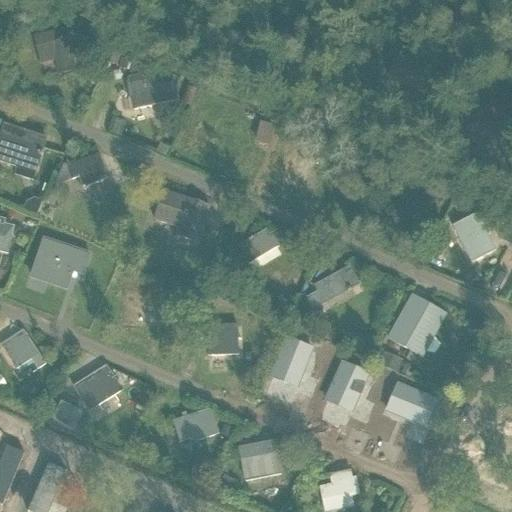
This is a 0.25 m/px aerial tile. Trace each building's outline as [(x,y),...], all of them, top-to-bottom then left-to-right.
[(15,26),(10,36),(18,40),(24,30),(15,26)] [(53,54),(58,74),(75,70),(72,59),(78,57),(74,42),(55,46),(52,34),(35,38),(39,58),(53,54)] [(389,78),(424,94),(437,66),(402,50),(389,78)] [(121,58),(119,68),(126,69),(128,60),(121,58)] [(19,72),(5,68),(1,81),(14,86),(19,72)] [(175,101),(171,82),(157,76),(142,79),(141,76),(127,80),(133,110),(175,101)] [(511,132),(511,131),(511,97),(490,88),(477,116),(511,132)] [(256,142),(270,145),(274,126),(261,123),(256,142)] [(0,163),(21,170),(23,164),(36,168),(40,157),(41,157),(42,154),(41,154),(45,140),(3,126),(0,137),(0,163)] [(291,142),(283,160),(331,180),(339,162),(291,142)] [(107,180),(100,160),(77,169),(74,163),(63,167),(53,188),(78,179),(81,189),(107,180)] [(426,195),(416,198),(411,183),(396,189),(401,204),(388,208),(393,222),(409,217),(410,220),(419,216),(417,211),(430,206),(426,195)] [(175,237),(196,244),(208,208),(187,201),(162,193),(153,221),(178,229),(175,237)] [(3,227),(4,222),(0,221),(0,253),(6,255),(13,229),(3,227)] [(470,221),(455,256),(479,266),(484,255),(498,262),(509,238),(470,221)] [(238,248),(247,263),(284,241),(278,232),(268,238),(265,232),(238,248)] [(31,277),(32,278),(33,274),(48,280),(47,283),(66,289),(72,273),(76,274),(78,268),(84,270),(89,256),(43,240),(31,277)] [(318,293),(307,299),(312,309),(357,285),(355,281),(349,269),(331,278),(314,287),(318,293)] [(141,284),(129,312),(175,332),(187,304),(141,284)] [(271,302),(265,316),(283,323),(289,309),(271,302)] [(407,330),(398,325),(389,340),(420,358),(433,334),(434,335),(445,316),(422,303),(407,330)] [(259,334),(208,312),(198,336),(250,357),(259,334)] [(295,312),(291,322),(303,327),(307,316),(295,312)] [(44,365),(23,332),(0,347),(16,371),(30,362),(36,371),(44,365)] [(285,338),(270,377),(298,388),(313,349),(285,338)] [(384,353),(379,366),(398,374),(403,361),(384,353)] [(342,362),(325,401),(351,413),(369,374),(342,362)] [(404,367),(401,375),(409,379),(411,375),(409,374),(411,370),(404,367)] [(121,392),(106,368),(73,388),(88,412),(121,392)] [(400,386),(389,411),(426,427),(437,402),(400,386)] [(43,393),(34,402),(42,410),(51,402),(43,393)] [(64,405),(55,422),(72,431),(81,414),(64,405)] [(217,435),(211,416),(205,417),(204,413),(174,423),(180,443),(194,438),(195,443),(217,435)] [(224,426),(221,435),(230,439),(233,429),(224,426)] [(511,443),(501,438),(494,454),(511,462),(511,443)] [(280,477),(274,444),(239,451),(245,484),(280,477)] [(8,447),(0,466),(0,503),(4,505),(25,454),(8,447)] [(47,465),(26,511),(46,511),(64,472),(47,465)] [(349,481),(348,473),(329,477),(331,486),(322,488),(324,497),(321,498),(324,511),(329,511),(352,507),(350,495),(358,494),(355,480),(349,481)] [(223,474),(217,487),(231,494),(237,481),(223,474)] [(511,511),(511,496),(481,484),(474,500),(504,511),(511,511)] [(120,492),(110,511),(131,511),(137,500),(120,492)]
